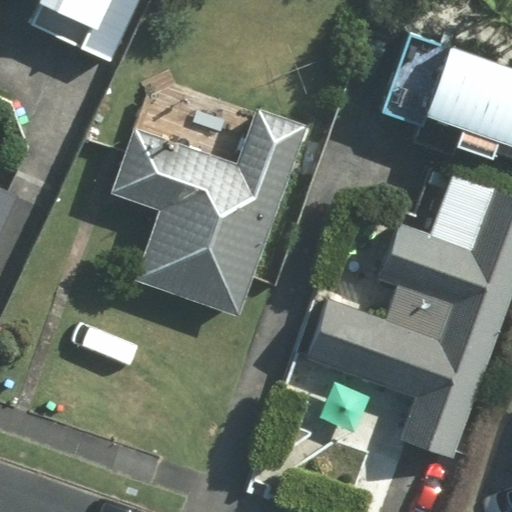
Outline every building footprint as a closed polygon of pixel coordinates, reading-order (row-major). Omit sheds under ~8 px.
[(115,0),(66,0),(107,18),(115,0)] [(511,52),(460,35),(435,105),(471,118),(464,137),(502,150),(508,130),(511,131),(511,52)] [(164,203),(139,272),(245,311),(315,121),(263,102),(243,158),(143,122),(119,186),(164,203)] [(406,433),(459,453),(511,306),(511,184),(460,166),(438,225),(403,213),(381,272),(406,281),(393,316),(335,295),(313,354),(421,392),(406,433)] [(0,243),(28,183),(0,170),(0,243)]
